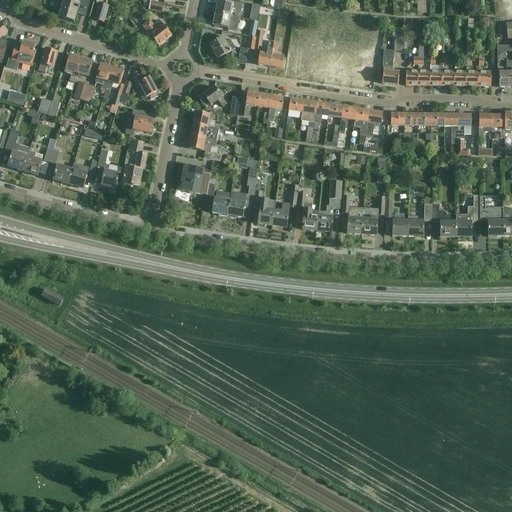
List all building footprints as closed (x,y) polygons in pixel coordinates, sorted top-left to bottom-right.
[(56,0),(54,10),(61,12),(59,18),(74,23),(77,12),(90,16),(94,3),(82,0),(80,0),(79,4),(66,0),(56,0)] [(217,1),(215,14),(230,17),(231,9),(240,11),(241,5),(232,3),(232,4),(217,1)] [(162,13),(164,5),(150,2),(149,10),(162,13)] [(104,22),(108,7),(99,5),(94,20),(104,22)] [(215,14),(212,26),(227,29),(227,30),(235,32),(238,19),(230,17),(215,14)] [(149,44),(153,41),(158,47),(172,37),(160,22),(153,26),(149,21),(142,27),(146,32),(142,35),(142,40),(145,43),(149,44)] [(255,39),(254,51),(260,52),(263,33),(257,32),(255,39)] [(222,38),(208,45),(210,48),(208,48),(211,53),(213,53),(216,59),(235,49),(230,41),(225,43),(222,38)] [(254,51),(255,39),(249,38),(247,50),(254,51)] [(260,52),(257,66),(269,68),(271,55),(273,43),(273,42),(273,40),(268,39),(266,53),(260,52)] [(394,52),(403,53),(404,41),(395,40),(394,52)] [(370,54),(378,54),(379,41),(371,41),(370,54)] [(10,53),(6,68),(17,71),(19,62),(32,65),(34,59),(31,59),(35,46),(22,42),(19,55),(10,53)] [(271,55),(269,68),(282,70),(284,57),(276,56),(278,43),(273,42),(271,55)] [(327,43),(326,52),(336,53),(337,45),(327,43)] [(310,50),(297,48),(293,69),(307,71),(310,50)] [(45,49),(38,72),(45,74),(47,67),(53,69),(58,53),(45,49)] [(240,49),(239,56),(246,58),(247,50),(240,49)] [(324,52),(310,50),(307,71),(320,73),(324,52)] [(337,54),(324,52),(320,73),(333,75),(337,54)] [(350,56),(337,54),(333,75),(346,77),(350,56)] [(74,84),(76,77),(81,59),(69,56),(65,71),(72,72),(69,82),(74,84)] [(363,58),(350,56),(346,77),(359,79),(363,58)] [(398,86),(399,73),(391,73),(391,68),(392,57),(383,56),(382,68),(383,68),(382,85),(398,86)] [(376,60),(363,58),(359,79),(373,82),(376,60)] [(81,59),(76,77),(81,78),(82,75),(89,77),(93,62),(81,59)] [(101,89),(105,91),(112,68),(100,65),(96,79),(95,82),(102,85),(101,89)] [(112,68),(105,91),(110,92),(112,84),(119,86),(124,72),(112,68)] [(405,86),(418,87),(418,72),(405,71),(405,86)] [(418,87),(430,87),(430,72),(418,72),(418,87)] [(430,87),(442,87),(442,72),(430,72),(430,87)] [(442,87),(454,87),(454,72),(442,72),(442,87)] [(454,87),(466,87),(466,72),(454,72),(454,87)] [(466,87),(478,88),(478,73),(466,72),(466,87)] [(490,73),(478,73),(478,88),(490,88),(490,73)] [(499,88),(511,88),(511,73),(499,73),(499,88)] [(157,97),(156,95),(155,93),(157,92),(149,78),(141,82),(138,77),(132,80),(140,93),(141,92),(145,99),(148,97),(150,101),(157,97)] [(123,87),(121,93),(128,95),(132,84),(126,82),(124,87),(123,87)] [(85,102),(90,87),(78,83),(74,99),(85,102)] [(90,87),(85,102),(90,103),(94,88),(90,87)] [(222,108),(226,105),(214,88),(208,93),(207,92),(198,98),(203,105),(207,102),(210,106),(216,101),(222,108)] [(61,93),(56,91),(49,116),(55,118),(59,103),(58,103),(61,93)] [(115,94),(112,106),(117,107),(121,96),(115,94)] [(122,94),(119,102),(125,104),(128,96),(122,94)] [(245,106),(257,108),(259,95),(247,94),(245,106)] [(257,108),(269,110),(271,97),(259,95),(257,108)] [(271,97),(269,110),(268,114),(267,120),(273,121),(274,111),(281,112),(283,99),(271,97)] [(42,100),(38,112),(39,113),(47,115),(49,116),(53,103),(42,100)] [(288,112),(302,114),(303,102),(290,100),(288,112)] [(303,102),(302,114),(300,122),(308,123),(314,124),(315,116),(316,104),(303,102)] [(315,116),(314,124),(319,125),(320,117),(328,118),(329,106),(316,104),(315,116)] [(328,118),(341,120),(342,108),(329,106),(328,118)] [(341,120),(354,122),(356,110),(342,108),(341,120)] [(368,112),(356,110),(354,122),(361,123),(360,128),(366,129),(367,124),(368,112)] [(28,111),(27,117),(38,120),(40,115),(28,111)] [(126,125),(125,133),(134,134),(134,131),(150,134),(152,121),(147,120),(148,114),(133,112),(132,117),(135,118),(134,126),(126,125)] [(195,112),(192,125),(207,128),(208,126),(209,126),(210,122),(221,124),(223,115),(217,114),(216,116),(210,115),(195,112)] [(383,114),(368,112),(367,124),(366,131),(365,137),(372,138),(373,125),(381,126),(383,114)] [(390,126),(404,127),(404,115),(391,114),(390,126)] [(404,127),(417,127),(417,115),(404,115),(404,127)] [(417,127),(430,127),(430,115),(417,115),(417,127)] [(430,127),(444,127),(444,115),(430,115),(430,127)] [(456,145),(457,128),(457,116),(444,115),(444,127),(450,127),(450,146),(456,145)] [(471,128),(471,116),(457,116),(457,128),(456,157),(468,157),(468,149),(464,149),(464,128),(471,128)] [(491,133),(491,129),(491,116),(479,116),(478,139),(483,139),(483,132),(491,133)] [(491,116),(491,129),(491,133),(500,133),(500,139),(504,139),(504,116),(491,116)] [(192,125),(190,138),(216,142),(218,130),(207,128),(192,125)] [(282,130),(275,129),(274,138),(281,139),(282,130)] [(4,134),(0,145),(0,148),(4,150),(9,136),(4,134)] [(9,136),(4,150),(11,152),(15,137),(9,136)] [(215,148),(216,142),(190,138),(188,149),(205,153),(203,160),(219,163),(221,155),(210,153),(211,148),(215,148)] [(144,170),(147,155),(141,154),(143,144),(129,141),(127,152),(138,154),(136,167),(130,166),(129,169),(127,168),(124,184),(125,184),(125,186),(131,187),(131,185),(139,187),(142,169),(144,170)] [(369,149),(363,147),(363,153),(381,156),(382,144),(376,143),(376,145),(369,149)] [(273,144),(271,151),(281,153),(283,146),(273,144)] [(12,152),(7,168),(22,172),(29,152),(29,149),(15,145),(13,153),(12,152)] [(47,150),(43,162),(49,164),(53,151),(47,150)] [(53,151),(49,164),(55,166),(59,153),(53,151)] [(29,152),(22,172),(37,177),(40,169),(42,162),(41,161),(42,157),(29,152)] [(98,164),(97,167),(104,169),(108,154),(101,152),(98,164)] [(357,156),(356,163),(364,164),(366,157),(357,156)] [(238,158),(237,165),(246,167),(248,160),(238,158)] [(92,162),(89,175),(95,177),(97,167),(98,164),(92,162)] [(53,181),(67,185),(71,170),(57,166),(53,181)] [(116,190),(119,174),(121,169),(110,167),(109,172),(104,171),(101,186),(116,190)] [(203,170),(186,167),(181,192),(198,195),(199,193),(206,194),(208,185),(210,175),(202,173),(203,170)] [(87,174),(71,170),(67,185),(83,190),(87,174)] [(250,170),(247,186),(249,187),(256,188),(256,187),(258,171),(250,170)] [(318,212),(316,232),(331,233),(333,216),(333,210),(339,210),(341,182),(330,181),(328,207),(326,207),(326,213),(318,212)] [(215,186),(208,185),(206,194),(206,198),(212,199),(215,186)] [(274,211),(272,227),(286,229),(289,209),(295,209),(298,187),(291,186),(288,205),(275,204),(274,211)] [(229,200),(227,216),(242,219),(244,206),(253,207),(253,204),(255,192),(256,188),(249,187),(247,195),(230,192),(229,200)] [(255,192),(253,204),(260,205),(262,193),(255,192)] [(304,211),(306,194),(299,193),(297,210),(304,211)] [(347,235),(361,236),(363,209),(349,208),(350,198),(343,197),(342,214),(349,214),(347,235)] [(363,209),(361,236),(376,236),(377,216),(384,217),(385,210),(385,198),(378,197),(377,210),(363,209)] [(456,216),(456,239),(472,239),(472,228),(474,228),(474,223),(480,223),(479,208),(480,198),(480,197),(473,197),(473,208),(467,208),(467,216),(456,216)] [(212,214),(227,216),(229,200),(221,198),(221,200),(214,199),(212,214)] [(304,213),(302,231),(316,232),(318,212),(311,212),(312,205),(305,205),(304,213)] [(417,217),(408,217),(408,222),(408,238),(415,238),(415,237),(423,237),(424,223),(432,223),(432,206),(426,206),(424,206),(423,223),(417,223),(417,217)] [(440,239),(456,239),(456,216),(444,216),(444,212),(439,212),(439,206),(432,206),(432,223),(440,223),(440,239)] [(258,225),(272,227),(274,211),(267,210),(267,208),(260,207),(258,225)] [(503,209),(484,209),(484,212),(486,212),(486,223),(488,223),(488,238),(504,238),(503,222),(503,210),(503,209)] [(503,210),(503,222),(504,238),(511,237),(511,209),(503,210)] [(401,238),(408,238),(408,222),(393,222),(392,236),(401,236),(401,238)] [(59,306),(62,300),(45,291),(41,297),(59,306)]
